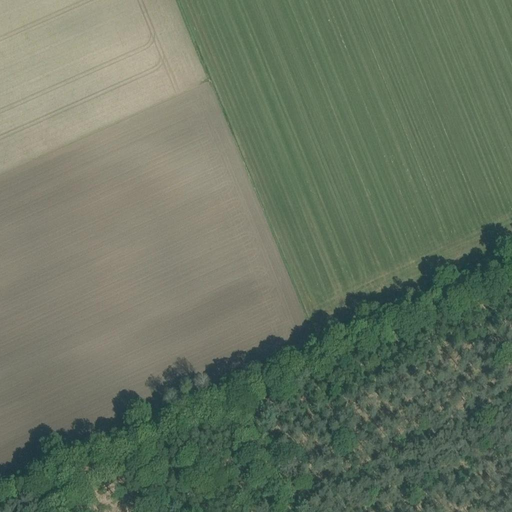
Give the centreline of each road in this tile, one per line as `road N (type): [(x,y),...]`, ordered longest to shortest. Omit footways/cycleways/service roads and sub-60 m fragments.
road 1 (track): [(237,386),(511,261)]
road 2 (track): [(47,471),(237,386)]
road 3 (track): [(237,386),(286,511)]
